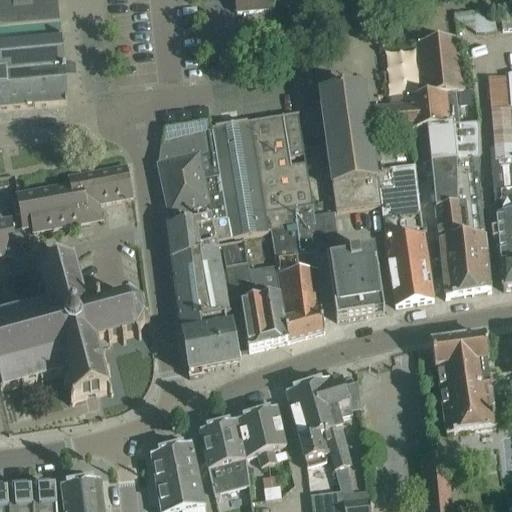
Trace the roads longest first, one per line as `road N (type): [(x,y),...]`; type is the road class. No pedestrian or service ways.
road 1 (residential): [(176,414),(350,349),(511,314)]
road 2 (residential): [(176,414),(152,231)]
road 3 (residential): [(225,92),(339,68),(378,39)]
road 4 (residential): [(152,231),(0,272)]
road 5 (unknown): [(276,373),(300,511)]
road 6 (unclassified): [(119,117),(96,92),(86,0)]
road 7 (residential): [(0,460),(123,436)]
road 8 (residential): [(152,231),(140,140),(119,117)]
road 9 (residential): [(0,134),(119,117)]
